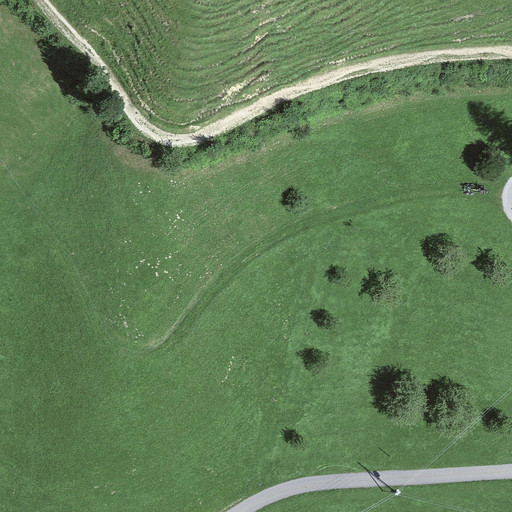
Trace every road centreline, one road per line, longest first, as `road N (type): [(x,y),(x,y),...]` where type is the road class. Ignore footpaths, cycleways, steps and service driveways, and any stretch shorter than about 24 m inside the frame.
road 1 (track): [(22,0),(94,82),(114,119),(142,141),(181,137),(340,74),(511,52)]
road 2 (unclassified): [(238,511),(329,481),(511,471)]
